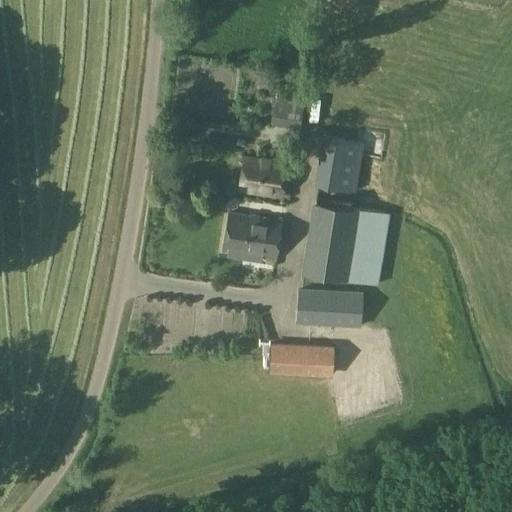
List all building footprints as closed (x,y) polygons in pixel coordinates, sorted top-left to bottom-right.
[(257,81),(258,72),(250,71),(248,79),(257,81)] [(272,126),(298,130),(299,130),(305,94),(277,90),(272,126)] [(313,185),(353,191),(361,142),(321,136),(313,185)] [(242,157),(237,192),(282,199),(287,164),(242,157)] [(314,200),(303,272),(362,282),(372,283),(378,284),(389,213),(384,212),(352,206),(314,200)] [(261,263),(262,257),(275,259),(281,222),(229,214),(223,251),(227,251),(226,258),(261,263)] [(361,320),(363,294),(298,291),(295,325),(347,327),(347,332),(361,332),(361,320)] [(270,343),(269,347),(269,356),(267,374),(331,378),(334,347),(270,343)]
